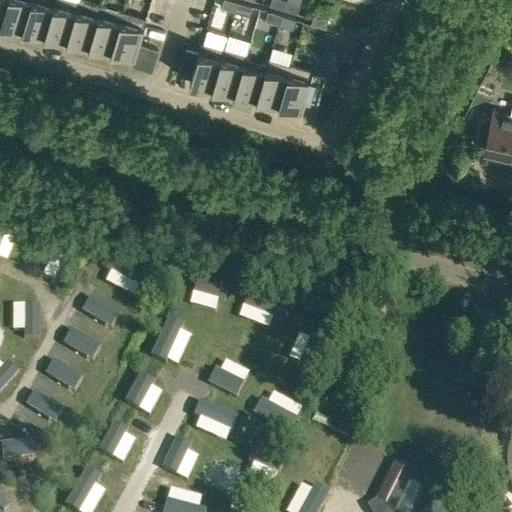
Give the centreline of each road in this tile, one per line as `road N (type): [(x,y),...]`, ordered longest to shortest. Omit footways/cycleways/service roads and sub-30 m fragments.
road 1 (unclassified): [(511,293),(0,119)]
road 2 (residential): [(329,148),(156,95)]
road 3 (residential): [(329,148),(400,0)]
road 4 (residential): [(156,95),(0,50)]
